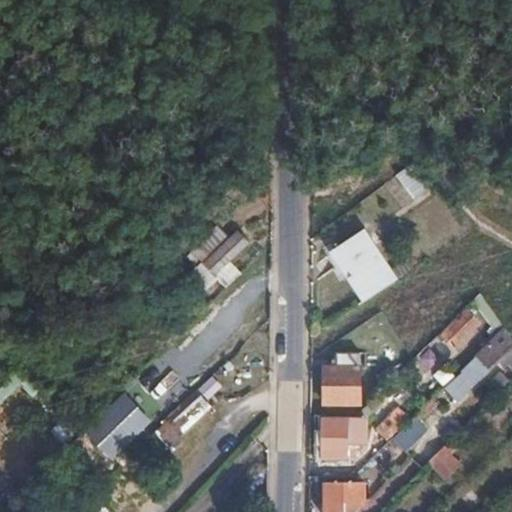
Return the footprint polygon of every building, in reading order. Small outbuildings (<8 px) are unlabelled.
[(231,5),(234,3),(232,0),(218,0),(223,7),(196,26),(219,58),(252,34),(231,5)] [(405,7),(400,0),(387,0),(398,13),(405,7)] [(415,164),(399,174),(417,202),(433,192),(415,164)] [(201,253),(223,233),(218,228),(196,247),(201,253)] [(199,263),(186,274),(202,293),(217,278),(215,276),(248,243),(236,231),(228,238),(207,259),(201,265),(199,263)] [(366,302),(395,284),(361,231),(332,250),(366,302)] [(228,238),(223,233),(201,253),(207,259),(228,238)] [(202,293),(186,274),(181,280),(198,297),(202,293)] [(454,286),(393,326),(412,355),(429,343),(426,338),(436,332),(431,326),(466,305),(454,286)] [(505,327),(482,293),(472,303),(497,335),(505,327)] [(471,336),(457,322),(443,338),(456,351),(471,336)] [(511,336),(505,327),(497,335),(461,370),(468,380),(480,371),(484,377),(510,358),(511,360),(507,364),(511,371),(511,336)] [(334,351),(335,366),(357,367),(358,352),(334,351)] [(357,367),(335,366),(323,366),(322,404),(357,403),(357,367)] [(113,458),(151,421),(125,393),(86,430),(113,458)] [(401,424),(390,413),(375,429),(386,440),(401,424)] [(434,434),(416,415),(394,438),(412,456),(434,434)] [(346,457),(346,417),(322,417),(322,456),(346,457)] [(458,448),(448,439),(429,458),(448,479),(462,465),(451,455),(458,448)] [(379,474),(372,467),(362,478),(369,484),(379,474)] [(368,504),(368,484),(328,482),(327,511),(344,511),(345,511),(353,511),(354,503),(368,504)]
